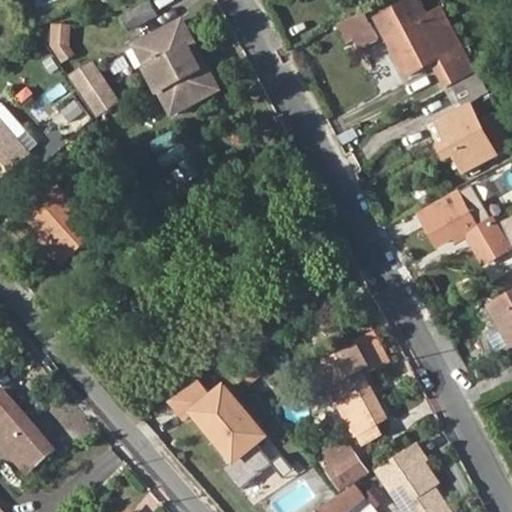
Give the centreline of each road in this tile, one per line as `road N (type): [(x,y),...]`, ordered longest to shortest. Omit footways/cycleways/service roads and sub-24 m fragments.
road 1 (residential): [(240,0),(511,511)]
road 2 (residential): [(0,285),(199,511)]
